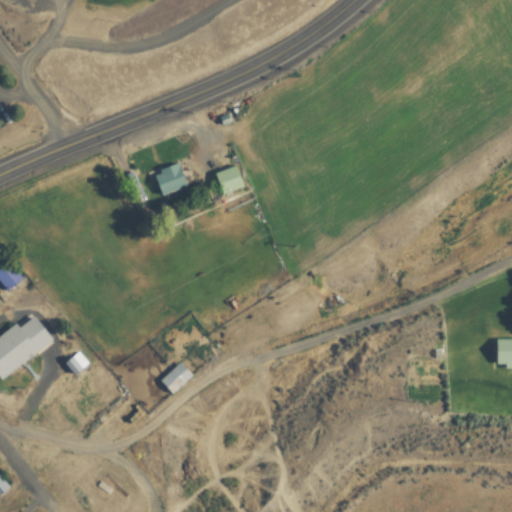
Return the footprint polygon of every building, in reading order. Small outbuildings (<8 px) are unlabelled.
[(165,197),(189,187),(179,165),(155,175),(165,197)] [(245,188),(236,166),(213,175),(222,197),(245,188)] [(0,268),(0,285),(2,292),(19,287),(13,264),(0,268)] [(18,325),(0,336),(0,379),(55,343),(36,315),(19,326),(18,325)] [(511,364),(511,338),(500,339),(500,364),(511,364)] [(161,381),(174,395),(208,362),(194,348),(161,381)] [(0,476),(0,496),(10,490),(1,475),(0,476)]
